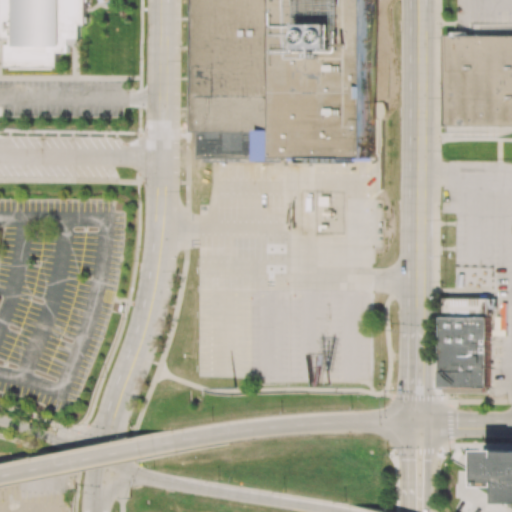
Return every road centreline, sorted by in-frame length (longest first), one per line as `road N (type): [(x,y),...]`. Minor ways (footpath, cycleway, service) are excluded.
road 1 (secondary): [(414,322),(417,22)]
road 2 (secondary): [(104,461),(150,308),(162,228)]
road 3 (secondary): [(162,228),(164,17)]
road 4 (residential): [(163,157),(0,154)]
